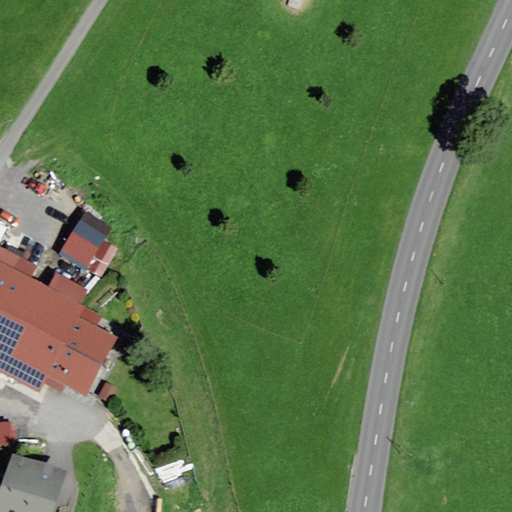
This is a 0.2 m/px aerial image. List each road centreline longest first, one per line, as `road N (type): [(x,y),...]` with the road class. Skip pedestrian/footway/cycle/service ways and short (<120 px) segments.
road 1 (tertiary): [(364,511),(396,325),(431,196),(511,10)]
road 2 (unclassified): [(0,159),(100,0)]
